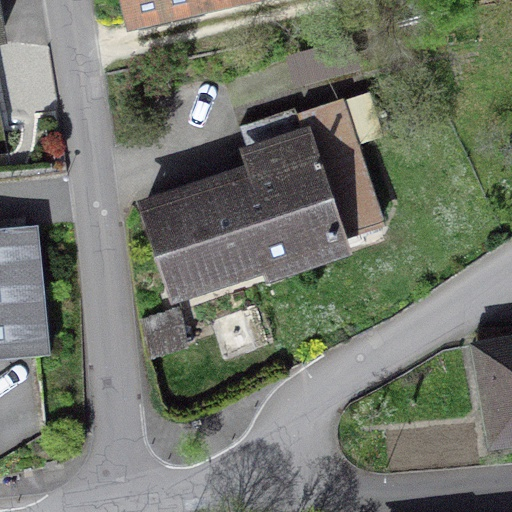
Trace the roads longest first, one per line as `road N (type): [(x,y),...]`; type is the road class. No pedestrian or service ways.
road 1 (residential): [(67,0),(101,230),(123,509)]
road 2 (residential): [(272,499),(296,425),(329,382),(511,270)]
road 3 (residential): [(272,499),(511,485)]
road 4 (residential): [(123,509),(272,499)]
